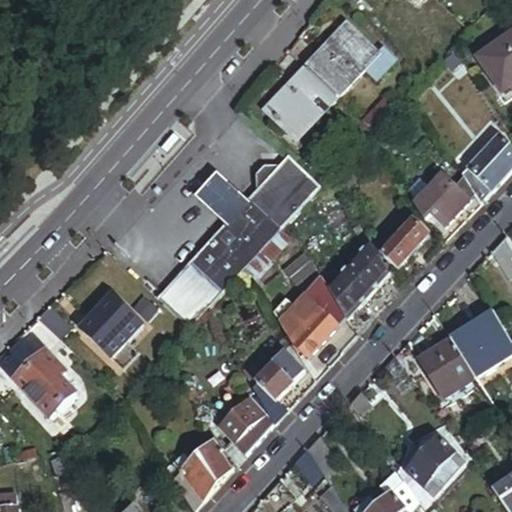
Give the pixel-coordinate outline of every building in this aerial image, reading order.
[(409,6),(402,0),(377,0),(387,9),(395,1),(405,11),(409,6)] [(402,0),(409,6),(413,2),(425,13),(436,2),(433,0),(402,0)] [(351,34),(312,77),(343,104),(366,78),(382,62),(379,59),(351,34)] [(511,39),(481,62),(504,94),(511,88),(511,39)] [(366,78),(377,88),(396,68),(383,56),(379,59),(382,62),(366,78)] [(343,104),(312,77),(287,104),(293,110),(279,126),(302,148),(343,104)] [(403,111),(390,99),(366,126),(379,137),(403,111)] [(273,120),(279,126),(293,110),(287,104),(273,120)] [(380,142),(388,152),(403,139),(394,129),(380,142)] [(494,197),(511,177),(511,151),(501,142),(470,175),(494,197)] [(316,185),(292,161),(263,193),(287,216),(316,185)] [(470,175),(465,180),(466,182),(478,202),(483,209),(494,197),(470,175)] [(445,180),(418,210),(428,226),(433,221),(458,193),(457,192),(445,180)] [(458,193),(473,207),(478,202),(466,182),(457,192),(458,193)] [(229,236),(252,212),(223,184),(200,208),(229,236)] [(473,207),(458,193),(433,221),(447,234),(473,207)] [(264,260),(284,238),(254,209),(252,212),(229,236),(195,273),(218,295),(225,302),(250,275),(264,260)] [(418,229),(391,258),(388,262),(386,264),(401,277),(432,242),(418,229)] [(511,275),(511,242),(510,239),(495,255),(508,278),(511,275)] [(393,281),(375,252),(342,286),(352,297),(348,301),(362,315),(385,289),(393,281)] [(276,272),(264,260),(250,275),(251,276),(255,280),(261,287),(276,272)] [(218,295),(195,273),(162,308),(192,337),(209,318),(210,318),(218,309),(210,302),(218,295)] [(298,343),(301,347),(327,318),(335,310),(345,326),(341,331),(343,333),(350,325),(333,296),(326,285),(284,330),(294,347),(298,343)] [(342,286),(333,296),(350,325),(351,327),(362,315),(348,301),(352,297),(342,286)] [(218,295),(210,302),(218,309),(225,302),(218,295)] [(116,303),(85,338),(115,365),(146,332),(116,303)] [(327,318),(341,331),(345,326),(335,310),(327,318)] [(52,312),(40,324),(64,346),(75,333),(52,312)] [(511,358),(511,342),(495,315),(452,342),(476,381),(511,358)] [(301,347),(297,352),(312,365),(343,333),(341,331),(327,318),(301,347)] [(445,401),(476,381),(452,342),(421,362),(445,401)] [(280,408),(312,377),(291,356),(275,372),(278,375),(266,387),(261,391),(279,408),(280,408)] [(54,360),(21,391),(56,427),(82,402),(67,385),(72,380),(54,360)] [(414,385),(396,363),(384,376),(400,396),(414,385)] [(256,370),(246,377),(279,430),(291,417),(280,408),(279,408),(261,391),(266,387),(256,370)] [(375,411),(364,397),(355,407),(365,420),(375,411)] [(224,435),(239,452),(269,423),(254,406),(224,435)] [(249,463),(278,432),(269,423),(239,452),(249,463)] [(343,471),(322,442),(310,455),(328,482),(343,471)] [(442,443),(409,477),(434,501),(467,467),(442,443)] [(206,509),(237,475),(222,448),(185,481),(206,509)] [(74,453),(51,460),(56,480),(80,471),(74,453)] [(328,482),(310,455),(297,469),(316,492),(328,482)] [(417,511),(422,508),(408,488),(401,478),(386,493),(389,496),(394,501),(381,511),(417,511)] [(185,481),(179,487),(193,511),(203,511),(206,509),(185,481)] [(511,488),(497,498),(502,506),(511,500),(511,488)] [(349,511),(338,496),(327,505),(332,511),(349,511)] [(511,511),(511,500),(502,506),(506,511),(511,511)]
